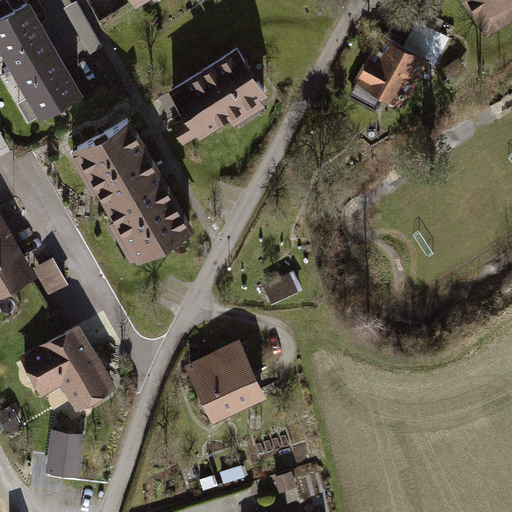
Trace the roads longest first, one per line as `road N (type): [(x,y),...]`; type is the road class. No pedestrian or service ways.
road 1 (residential): [(108,511),(165,361),(363,0)]
road 2 (unknown): [(131,85),(253,29)]
